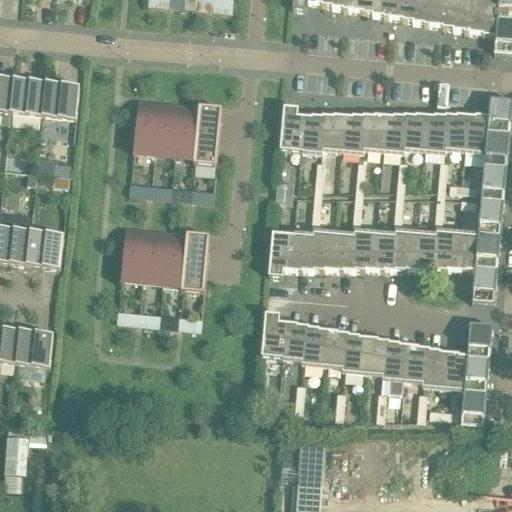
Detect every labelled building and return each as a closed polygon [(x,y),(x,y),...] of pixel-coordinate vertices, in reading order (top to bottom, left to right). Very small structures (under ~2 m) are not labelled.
[(149,0),(148,10),(157,11),(157,0),(149,0)] [(176,13),(183,13),(184,0),(170,0),(170,12),(176,13)] [(192,14),(197,15),(198,1),(188,0),(184,0),(183,13),(192,14)] [(308,9),(314,9),(314,0),(294,0),(293,15),(308,16),(308,9)] [(336,13),(337,0),(314,0),(314,9),(322,10),(322,11),(332,12),(332,13),(336,13)] [(343,15),(356,17),(357,0),(337,0),(336,13),(343,14),(343,15)] [(376,21),(378,0),(357,0),(356,17),(362,17),(362,18),(372,19),(372,21),(376,21)] [(384,23),(397,24),(398,0),(378,0),(376,21),(384,22),(384,23)] [(413,28),(417,28),(419,0),(398,0),(397,24),(402,25),(402,26),(413,27),(413,28)] [(424,30),(437,32),(439,0),(419,0),(417,28),(424,29),(424,30)] [(453,35),(457,36),(460,1),(460,0),(439,0),(437,32),(443,32),(443,33),(453,34),(453,35)] [(511,0),(499,0),(499,5),(497,26),(511,27),(511,0)] [(198,1),(197,15),(204,15),(205,2),(198,1)] [(464,38),(477,39),(480,3),(460,1),(457,36),(464,36),(464,38)] [(496,42),(497,26),(499,5),(480,3),(477,39),(483,39),(483,41),(496,42)] [(225,4),(223,17),(232,18),(233,4),(225,4)] [(511,27),(497,26),(496,42),(494,60),(511,61),(511,27)] [(0,82),(0,129),(10,131),(11,119),(15,84),(0,82)] [(48,88),(15,84),(11,119),(44,122),(48,88)] [(80,91),(48,88),(44,122),(76,126),(80,91)] [(487,137),(510,139),(511,116),(511,105),(490,104),(489,122),(487,137)] [(136,154),(155,156),(159,109),(139,107),(134,160),(136,160),(136,154)] [(155,156),(175,158),(179,111),(159,109),(155,156)] [(175,158),(195,160),(199,113),(179,111),(175,158)] [(200,112),(199,113),(195,160),(194,169),(217,172),(219,154),(220,154),(219,153),(223,114),(200,112)] [(302,158),(306,122),(298,121),(299,114),(284,112),(280,156),(302,158)] [(365,156),(385,158),(388,122),(375,120),(375,122),(368,121),(365,156)] [(405,156),(406,156),(409,121),(404,120),(404,122),(394,121),(394,122),(388,122),(385,158),(405,159),(405,156)] [(406,156),(426,157),(429,121),(416,120),(416,121),(409,121),(406,156)] [(446,155),(447,155),(450,121),(445,120),(445,122),(435,121),(435,122),(429,121),(426,157),(446,159),(446,155)] [(447,155),(466,157),(469,121),(457,120),(457,121),(450,121),(447,155)] [(485,159),(487,137),(489,122),(476,120),(476,122),(469,121),(466,157),(485,159)] [(324,156),(327,121),(323,121),(322,122),(312,121),(312,122),(306,122),(302,158),(323,160),(324,156)] [(324,156),(344,158),(347,122),(334,121),(334,122),(327,121),(324,156)] [(365,156),(368,121),(363,121),(363,122),(353,121),(353,122),(347,122),(344,158),(364,160),(365,156)] [(486,159),(485,169),(507,171),(510,139),(487,137),(485,159),(486,159)] [(13,164),(7,164),(6,175),(17,176),(18,170),(13,164)] [(441,168),(439,183),(446,183),(448,169),(441,168)] [(56,169),(54,181),(70,183),(72,171),(56,169)] [(318,169),(316,183),(323,184),(325,169),(318,169)] [(359,169),(357,183),(364,184),(366,169),(359,169)] [(400,169),(398,183),(405,184),(407,169),(400,169)] [(485,169),(478,241),(501,243),(507,171),(485,169)] [(29,178),(28,190),(35,191),(36,179),(29,178)] [(70,183),(54,181),(53,193),(69,195),(70,183)] [(323,184),(316,183),(315,198),(322,198),(323,184)] [(364,184),(357,183),(356,198),(363,198),(364,184)] [(405,184),(398,183),(397,197),(404,198),(405,184)] [(446,183),(439,183),(438,197),(445,198),(446,183)] [(277,195),(293,196),(294,189),(277,188),(277,195)] [(323,196),(333,197),(334,189),(324,188),(323,196)] [(130,201),(140,202),(142,191),(131,190),(130,201)] [(450,198),(463,200),(464,192),(450,191),(450,198)] [(464,192),(463,200),(477,201),(478,193),(464,192)] [(161,204),(172,205),(173,194),(162,193),(161,204)] [(173,194),(172,205),(182,206),(183,195),(173,194)] [(204,197),(203,207),(203,208),(213,209),(214,198),(204,197)] [(293,202),(276,201),(276,208),(292,209),(293,202)] [(355,204),(354,219),(361,219),(362,205),(355,204)] [(396,204),(395,219),(402,219),(403,205),(396,204)] [(437,204),(436,219),(443,219),(444,205),(437,204)] [(314,205),(313,219),(320,220),(321,205),(314,205)] [(477,208),(462,206),(461,214),(476,215),(477,208)] [(320,220),(313,219),(312,234),(319,234),(320,220)] [(361,219),(354,219),(353,233),(360,234),(361,219)] [(402,219),(395,219),(394,233),(401,234),(402,219)] [(443,219),(436,219),(435,233),(442,234),(443,219)] [(0,267),(28,271),(32,236),(0,233),(0,267)] [(124,282),(142,284),(147,236),(127,234),(121,287),(123,288),(124,282)] [(32,236),(28,271),(61,274),(64,240),(32,236)] [(142,284),(162,285),(167,238),(147,236),(142,284)] [(162,285),(183,287),(187,240),(167,238),(162,285)] [(407,276),(413,276),(416,240),(396,238),(395,242),(392,277),(396,277),(397,276),(407,277),(407,276)] [(448,275),(454,276),(457,240),(437,238),(436,242),(433,277),(437,277),(437,276),(448,277),(448,275)] [(187,239),(187,240),(183,287),(182,297),(204,299),(206,282),(208,282),(208,281),(206,281),(210,242),(187,239)] [(284,276),(290,277),(293,240),(273,239),(269,282),(284,284),(284,276)] [(325,276),(331,276),(334,241),(314,239),(313,243),(310,277),(314,278),(315,276),(325,277),(325,276)] [(366,276),(372,276),(375,240),(355,239),(354,242),(351,277),(355,277),(356,276),(366,277),(366,276)] [(303,277),(310,277),(313,243),(294,241),(293,240),(290,277),(303,278),(303,277)] [(385,276),(392,277),(395,242),(375,240),(372,276),(385,277),(385,276)] [(426,276),(433,277),(436,242),(416,240),(413,276),(426,277),(426,276)] [(475,276),(475,275),(478,242),(457,240),(454,276),(467,277),(467,276),(475,276)] [(344,276),(351,277),(354,242),(334,241),(331,276),(344,278),(344,276)] [(478,241),(478,242),(475,275),(498,277),(501,243),(478,241)] [(475,275),(475,276),(472,309),(495,311),(498,277),(475,275)] [(129,318),(119,317),(118,329),(128,330),(129,318)] [(262,363),(282,364),(285,328),(280,328),(280,320),(266,319),(262,363)] [(149,332),(159,333),(160,321),(150,320),(149,332)] [(160,321),(159,333),(170,334),(171,322),(160,321)] [(191,324),(190,335),(190,336),(201,337),(202,325),(191,324)] [(283,364),(302,366),(306,331),(298,331),(298,329),(285,328),(282,364),(283,365),(283,364)] [(467,361),(467,364),(490,365),(493,331),(470,329),(467,361)] [(302,370),(323,372),(326,336),(320,335),(320,334),(310,333),(310,332),(306,331),(302,366),(303,366),(302,370)] [(0,368),(18,370),(21,336),(0,333),(0,368)] [(21,336),(18,370),(50,374),(54,339),(21,336)] [(323,372),(343,374),(346,339),(339,338),(339,337),(326,336),(323,372)] [(343,377),(363,379),(366,343),(360,343),(360,341),(350,340),(350,339),(346,339),(343,374),(343,377)] [(363,379),(383,381),(386,346),(380,346),(380,345),(366,343),(363,379)] [(383,385),(403,387),(406,351),(401,350),(401,349),(390,348),(390,347),(386,346),(383,381),(383,385)] [(403,387),(423,388),(426,354),(419,353),(419,352),(406,351),(403,387)] [(423,392),(444,394),(447,358),(441,358),(441,356),(431,355),(431,354),(426,354),(423,388),(423,392)] [(464,396),(467,364),(467,361),(460,360),(460,359),(447,358),(444,394),(464,396)] [(464,396),(464,398),(487,400),(490,365),(467,364),(464,396)] [(298,391),(296,405),(304,406),(305,392),(298,391)] [(487,400),(464,398),(461,432),(484,434),(487,400)] [(258,406),(273,407),(274,400),(259,399),(258,406)] [(338,399),(337,413),(344,414),(345,400),(338,399)] [(379,400),(378,413),(385,414),(386,400),(379,400)] [(420,400),(418,414),(426,415),(427,401),(420,400)] [(304,406),(296,405),(295,419),(303,420),(304,406)] [(344,414),(337,413),(335,427),(343,428),(344,414)] [(385,414),(378,413),(377,427),(384,428),(385,414)] [(426,415),(418,414),(417,428),(425,428),(426,415)] [(430,424),(443,425),(444,418),(430,416),(430,424)] [(444,418),(443,425),(457,426),(458,419),(444,418)] [(48,447),(48,434),(32,433),(32,446),(48,447)] [(29,436),(8,435),(7,444),(4,479),(26,481),(29,445),(29,436)] [(298,490),(322,491),(325,453),(300,451),(298,490)]
